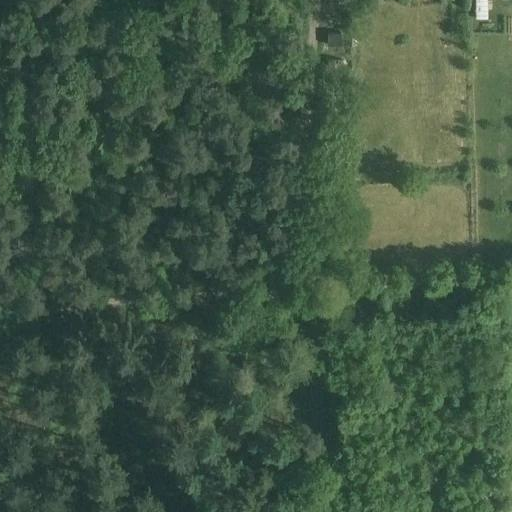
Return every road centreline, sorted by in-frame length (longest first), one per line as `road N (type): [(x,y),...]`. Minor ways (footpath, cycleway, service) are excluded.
road 1 (track): [(307,289),(0,311)]
road 2 (track): [(307,289),(304,109),(314,0)]
road 3 (track): [(314,511),(307,289)]
road 4 (track): [(511,279),(307,289)]
